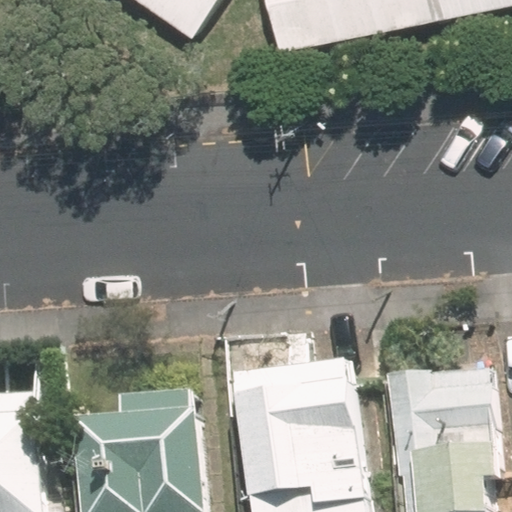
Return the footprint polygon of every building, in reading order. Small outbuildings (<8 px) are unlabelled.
[(171,0),(206,23),(221,0),(171,0)] [(511,0),(294,0),(303,44),(511,0)] [(388,511),(378,359),(251,368),(261,511),(388,511)] [(511,511),(511,363),(405,371),(415,511),(511,511)] [(150,414),(103,416),(107,511),(227,511),(221,384),(148,388),(150,414)] [(78,511),(68,400),(0,406),(0,511),(78,511)]
